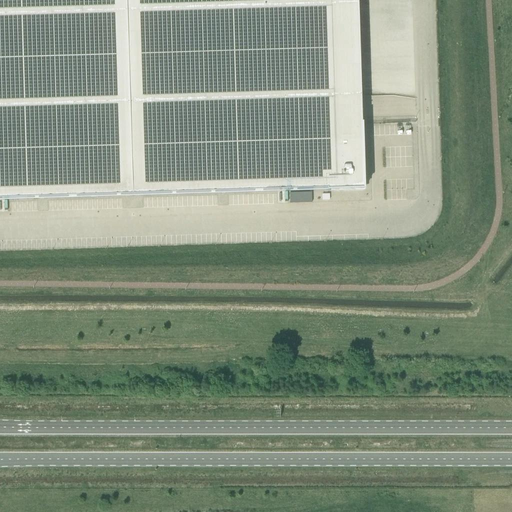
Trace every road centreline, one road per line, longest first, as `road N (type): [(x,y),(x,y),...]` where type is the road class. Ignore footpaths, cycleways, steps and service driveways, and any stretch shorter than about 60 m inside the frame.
road 1 (primary): [(511,429),(0,427)]
road 2 (primary): [(0,460),(511,460)]
